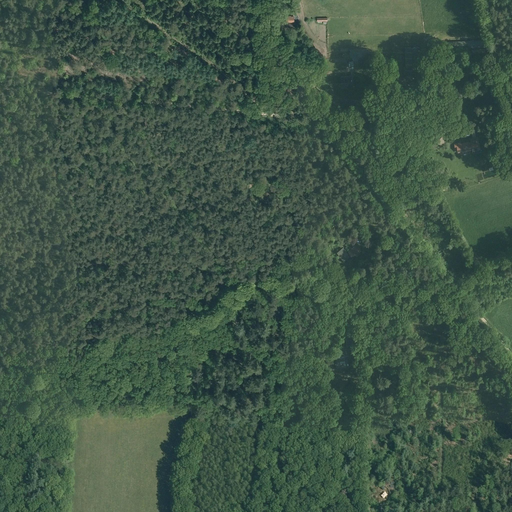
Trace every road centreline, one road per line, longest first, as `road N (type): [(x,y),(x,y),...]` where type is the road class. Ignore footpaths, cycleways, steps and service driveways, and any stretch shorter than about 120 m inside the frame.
road 1 (track): [(0,266),(171,262),(224,306),(237,341),(268,346),(251,511)]
road 2 (track): [(0,89),(313,118)]
road 3 (track): [(511,357),(313,118)]
road 4 (track): [(332,136),(344,124),(454,130),(511,122)]
road 5 (track): [(122,0),(260,101)]
road 6 (unknown): [(332,367),(338,402),(370,447),(371,511)]
